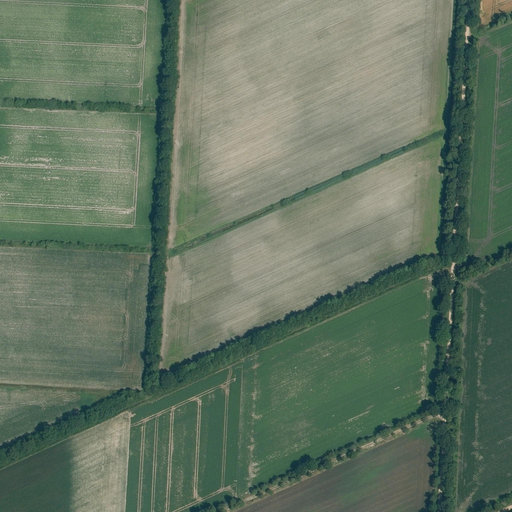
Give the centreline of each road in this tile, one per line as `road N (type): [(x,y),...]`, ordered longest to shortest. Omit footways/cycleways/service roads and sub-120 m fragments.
road 1 (track): [(468,0),(440,511)]
road 2 (track): [(445,412),(221,511)]
